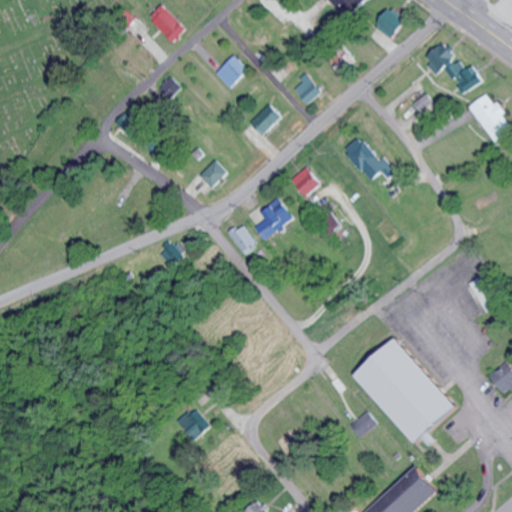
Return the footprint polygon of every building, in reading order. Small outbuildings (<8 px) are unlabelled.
[(335,0),(341,6),(346,1),(357,13),(371,0),(335,0)] [(178,43),(192,29),(168,4),(154,18),(178,43)] [(380,28),(398,39),(410,20),(392,9),(380,28)] [(428,59),(441,74),(462,55),(448,40),(428,59)] [(253,70),(240,55),(220,73),(234,88),(253,70)] [(450,69),(467,95),(488,81),(477,64),(471,68),(465,59),(450,69)] [(163,87),(175,100),(188,88),(176,75),(163,87)] [(327,93),(314,75),(298,86),(311,104),(327,93)] [(419,102),(426,115),(440,107),(432,94),(419,102)] [(498,142),(511,132),(511,118),(501,102),(499,103),(493,94),(475,106),(498,142)] [(289,118),(278,104),(256,122),(268,136),(289,118)] [(121,121),(134,134),(145,124),(133,111),(121,121)] [(398,166),(391,156),(385,161),(369,137),(351,149),(375,182),(398,166)] [(205,175),(218,188),(234,172),(222,159),(205,175)] [(298,179),(311,197),(328,184),(315,167),(298,179)] [(300,221),(287,200),(268,211),(272,219),(261,226),(269,239),(300,221)] [(234,235),(250,254),(263,244),(248,224),(234,235)] [(488,313),(505,304),(488,273),(472,282),(488,313)] [(359,374),(422,441),(462,403),(400,336),(359,374)] [(511,389),(511,361),(492,372),(504,394),(511,389)] [(179,419),(195,439),(212,426),(197,406),(179,419)] [(381,423),(370,410),(353,423),(363,437),(381,423)] [(417,511),(445,487),(423,463),(367,511),(417,511)] [(247,511),(270,511),(260,500),(247,511)]
